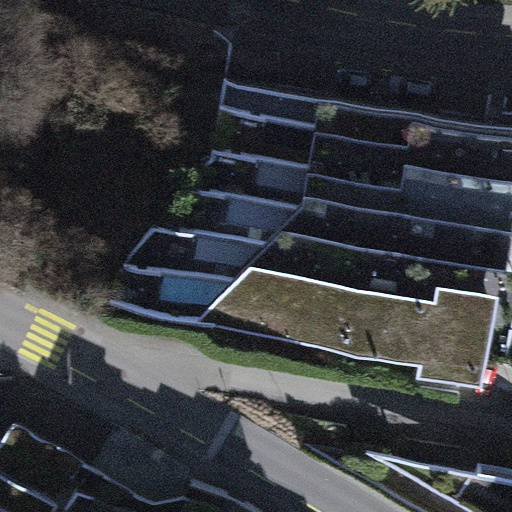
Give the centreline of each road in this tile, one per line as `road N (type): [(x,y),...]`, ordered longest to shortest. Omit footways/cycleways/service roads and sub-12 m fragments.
road 1 (residential): [(130,393),(186,369),(511,423)]
road 2 (residential): [(222,0),(511,48)]
road 3 (residential): [(343,511),(130,393)]
road 4 (residential): [(130,393),(0,330)]
